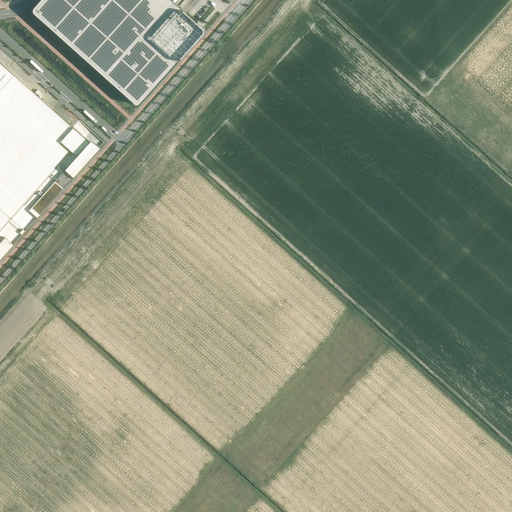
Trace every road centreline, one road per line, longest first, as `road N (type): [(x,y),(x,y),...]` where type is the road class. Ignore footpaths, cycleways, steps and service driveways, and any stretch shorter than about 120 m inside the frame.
road 1 (unknown): [(0,340),(298,0)]
road 2 (unclassified): [(0,281),(124,135)]
road 3 (unclassified): [(124,135),(251,0)]
road 4 (unclassified): [(124,135),(0,32)]
